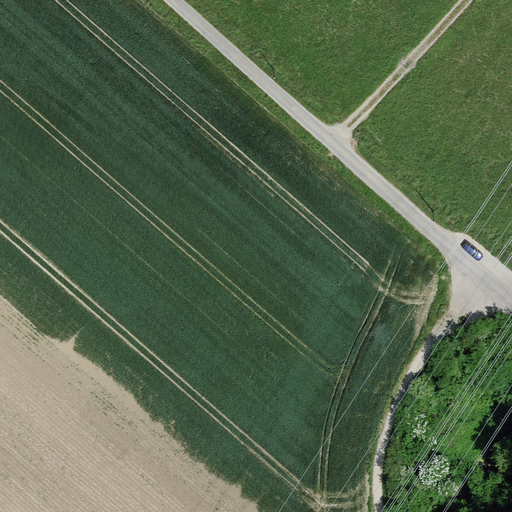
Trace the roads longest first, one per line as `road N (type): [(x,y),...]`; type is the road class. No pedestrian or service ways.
road 1 (unclassified): [(176,0),(511,300)]
road 2 (track): [(480,274),(393,414),(379,478),(381,511)]
road 3 (track): [(333,142),(465,0)]
